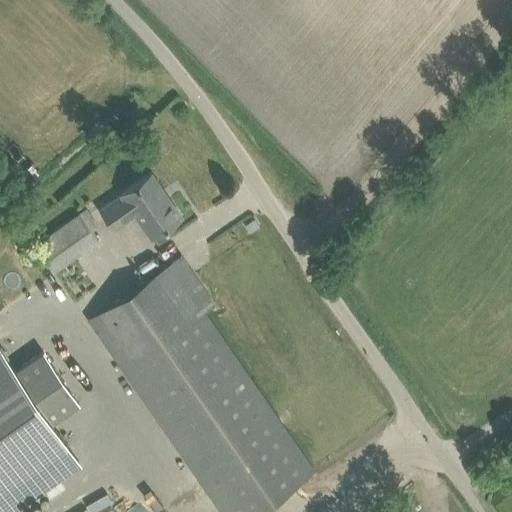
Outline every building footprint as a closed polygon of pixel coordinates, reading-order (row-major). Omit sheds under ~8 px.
[(164,201),(146,175),(121,193),(100,208),(113,228),(135,213),(151,236),(181,216),(168,198),(164,201)] [(33,242),(53,271),(98,240),(78,211),(33,242)] [(254,218),(244,225),(249,232),(259,225),(254,218)] [(88,319),(221,511),(251,511),(314,469),(204,310),(214,303),(181,254),(88,319)] [(42,350),(15,369),(0,346),(0,511),(2,511),(78,460),(52,421),(79,402),(42,350)]
